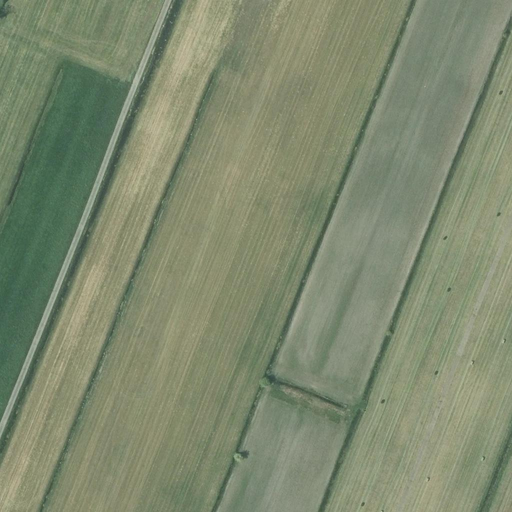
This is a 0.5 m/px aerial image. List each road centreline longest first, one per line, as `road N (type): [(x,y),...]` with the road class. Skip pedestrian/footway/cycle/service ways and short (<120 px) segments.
road 1 (track): [(0,427),(169,0)]
road 2 (track): [(399,511),(511,222)]
